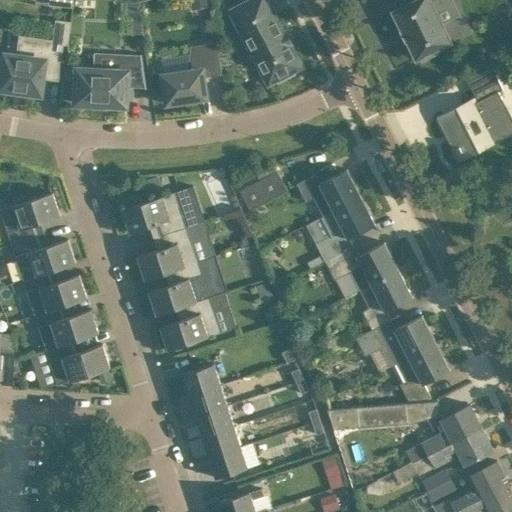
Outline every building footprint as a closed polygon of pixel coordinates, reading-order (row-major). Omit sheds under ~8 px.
[(292,70),(300,66),(290,46),(292,45),(285,31),(283,32),(265,0),(253,0),(233,11),(270,82),(277,78),(279,81),(294,73),(292,70)] [(436,9),(453,1),(452,0),(414,0),(393,10),(403,30),(402,30),(403,32),(404,31),(407,37),(406,38),(407,39),(417,58),(421,56),(423,60),(438,52),(437,49),(451,41),(436,9)] [(134,16),(141,16),(139,5),(127,4),(127,15),(134,16)] [(67,42),(21,36),(18,55),(6,53),(6,58),(1,57),(0,66),(0,69),(4,70),(2,88),(6,88),(6,93),(18,94),(19,90),(41,93),(43,77),(58,79),(63,43),(69,44),(71,22),(57,20),(57,21),(70,23),(67,42)] [(208,97),(208,96),(205,74),(220,72),(221,74),(222,74),(217,42),(216,42),(216,44),(193,47),(191,69),(162,74),(167,103),(208,97)] [(140,54),(141,54),(95,52),(94,69),(78,68),(77,85),(72,85),(71,97),(76,97),(76,103),(127,105),(128,85),(145,86),(146,88),(147,88),(142,54),(140,54)] [(458,107),(440,116),(461,157),(479,148),(491,142),(492,144),(511,133),(511,115),(499,91),(503,89),(496,76),(490,65),(467,77),(473,88),(477,97),(479,100),(477,101),(475,99),(458,107)] [(333,210),(362,195),(348,168),(321,182),(316,173),(297,183),(307,200),(324,191),(333,210)] [(240,190),(241,191),(251,209),(288,190),(278,170),(240,190)] [(161,174),(142,181),(146,192),(165,185),(161,174)] [(1,208),(12,244),(36,236),(32,224),(61,215),(54,191),(30,199),(29,197),(16,201),(16,203),(1,208)] [(187,226),(176,191),(144,201),(143,199),(130,203),(131,205),(123,208),(130,232),(159,222),(163,234),(187,226)] [(376,223),(362,195),(333,210),(322,216),(331,235),(320,241),(317,242),(326,260),(354,246),(349,237),(376,223)] [(187,226),(163,234),(167,245),(138,255),(146,279),(175,269),(198,261),(187,226)] [(244,231),(231,235),(235,248),(248,244),(244,231)] [(40,247),(36,236),(12,244),(24,279),(48,271),(77,262),(69,238),(40,247)] [(358,255),(354,246),(326,260),(335,279),(336,278),(345,297),(361,289),(360,288),(372,282),(399,268),(385,241),(358,255)] [(311,268),(319,263),(316,257),(308,261),(311,268)] [(198,261),(175,269),(178,281),(149,290),(157,314),(186,304),(197,300),(190,277),(203,273),(198,261)] [(387,310),(413,296),(399,268),(372,282),(381,301),(369,307),(363,310),(372,328),(372,329),(392,319),(387,310)] [(51,282),(48,271),(24,279),(35,314),(59,306),(88,297),(80,273),(51,282)] [(257,284),(262,301),(276,297),(270,280),(257,284)] [(197,300),(186,304),(190,316),(161,325),(169,349),(222,331),(210,296),(197,300)] [(63,318),(59,306),(35,314),(47,349),(70,341),(99,332),(92,308),(63,318)] [(437,342),(423,314),(396,328),(392,319),(372,329),(372,328),(356,336),(356,337),(363,350),(379,341),(382,347),(400,338),(410,356),(437,342)] [(74,353),(70,341),(47,349),(58,384),(74,379),(75,381),(88,377),(87,374),(98,371),(109,367),(111,367),(103,343),(74,353)] [(424,383),(451,369),(437,342),(410,356),(419,374),(405,381),(404,382),(400,384),(409,402),(433,400),(424,383)] [(288,362),(295,359),(290,348),(283,351),(288,362)] [(189,394),(221,383),(214,362),(183,373),(189,394)] [(109,367),(98,371),(102,383),(113,379),(109,367)] [(297,382),(304,378),(299,367),(292,371),(297,382)] [(304,378),(297,382),(302,393),(309,389),(304,378)] [(228,404),(221,383),(189,394),(196,415),(228,404)] [(409,402),(329,409),(327,409),(333,428),(413,422),(440,414),(439,399),(433,400),(409,402)] [(435,435),(406,450),(412,461),(413,463),(428,454),(429,455),(482,426),(470,403),(442,418),(442,419),(430,425),(435,435)] [(235,425),(228,404),(196,415),(203,435),(235,425)] [(317,408),(309,411),(313,422),(321,419),(317,408)] [(321,419),(313,422),(317,433),(324,431),(321,419)] [(203,435),(210,456),(242,446),(235,425),(203,435)] [(412,461),(393,470),(399,482),(418,472),(419,475),(435,467),(453,458),(450,452),(458,448),(466,464),(477,459),(494,450),(482,426),(429,455),(428,454),(413,463),(412,461)] [(217,477),(248,467),(242,446),(210,456),(217,477)] [(335,456),(323,460),(328,477),(341,473),(335,456)] [(436,511),(452,511),(509,483),(497,460),(479,469),(468,475),(477,490),(473,491),(470,486),(433,505),(436,511)] [(421,479),(427,490),(450,477),(445,467),(421,479)] [(456,487),(453,483),(450,477),(427,490),(432,500),(456,487)] [(511,487),(509,483),(452,511),(484,511),(487,510),(488,511),(508,511),(511,510),(511,487)] [(250,490),(240,494),(218,501),(222,511),(255,511),(257,511),(253,499),(265,495),(262,487),(251,491),(250,490)] [(335,492),(320,497),(325,511),(341,507),(335,492)]
